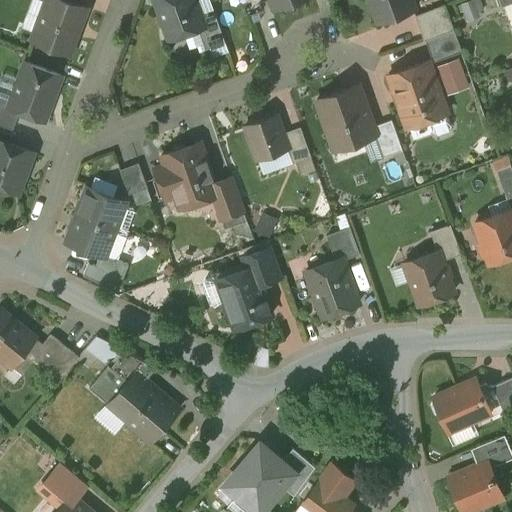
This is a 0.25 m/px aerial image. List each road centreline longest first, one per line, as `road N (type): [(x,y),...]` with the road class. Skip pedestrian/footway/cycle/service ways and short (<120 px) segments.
road 1 (residential): [(71,148),(338,52)]
road 2 (residential): [(256,397),(185,348),(26,272)]
road 3 (residential): [(421,511),(400,350)]
road 4 (residential): [(71,148),(128,0)]
road 5 (residential): [(256,397),(149,511)]
road 6 (residential): [(400,350),(350,356),(256,397)]
road 7 (residential): [(26,272),(71,148)]
